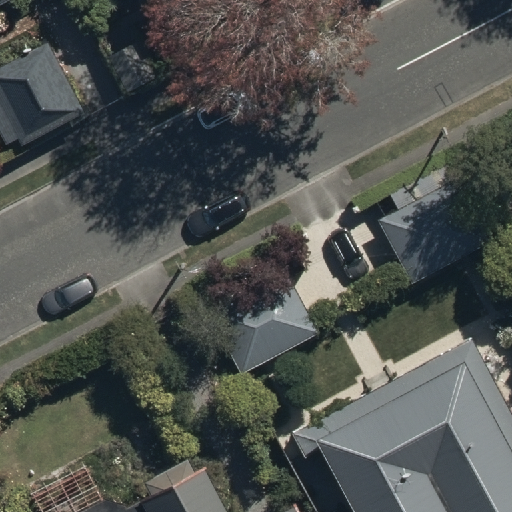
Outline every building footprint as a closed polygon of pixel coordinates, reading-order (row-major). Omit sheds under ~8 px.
[(46,37),(0,61),(0,127),(6,140),(20,133),(22,137),(82,106),(46,37)] [(379,215),(410,278),(487,240),(448,161),(389,190),(397,206),(379,215)] [(212,320),(238,369),(319,327),(293,278),(212,320)] [(511,511),(511,403),(470,327),(289,426),(307,458),(322,450),(356,511),(511,511)] [(303,511),(294,493),(255,511),(235,511),(208,456),(138,491),(132,477),(59,511),(303,511)]
